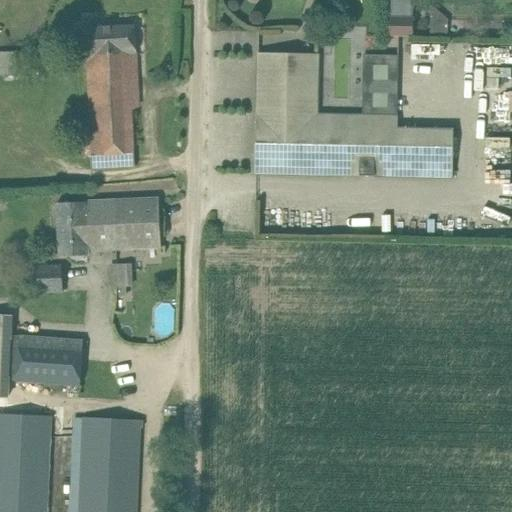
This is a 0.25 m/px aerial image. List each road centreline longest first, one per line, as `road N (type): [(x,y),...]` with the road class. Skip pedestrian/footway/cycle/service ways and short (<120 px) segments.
road 1 (unclassified): [(189,358),(197,0)]
road 2 (track): [(189,358),(188,511)]
